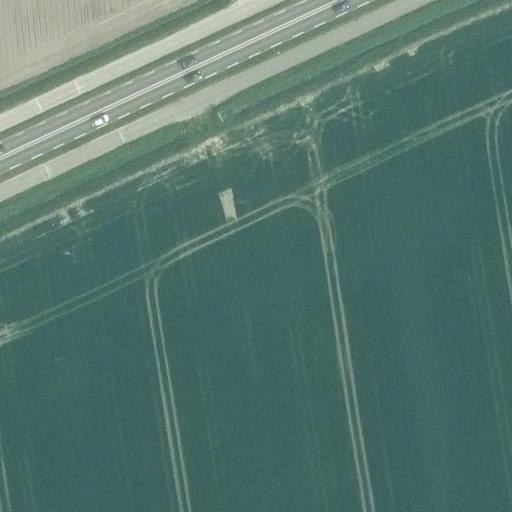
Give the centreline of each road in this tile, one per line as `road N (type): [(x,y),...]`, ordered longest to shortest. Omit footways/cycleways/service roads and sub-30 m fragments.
road 1 (unclassified): [(0,191),(416,0)]
road 2 (primary): [(0,156),(336,0)]
road 3 (unclassified): [(0,122),(263,0)]
